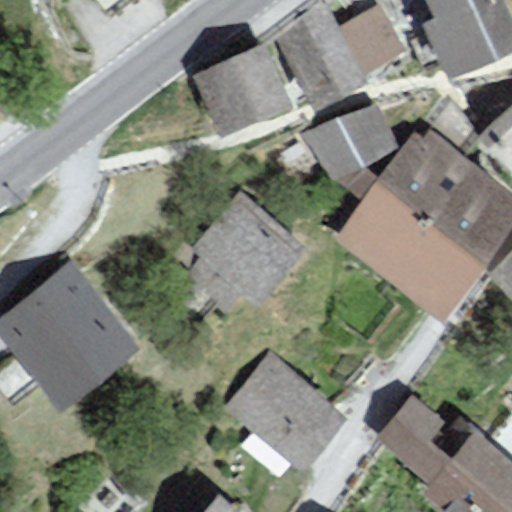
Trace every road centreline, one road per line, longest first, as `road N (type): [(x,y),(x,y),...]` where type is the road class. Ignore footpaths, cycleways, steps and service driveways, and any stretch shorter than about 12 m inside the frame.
road 1 (residential): [(511,238),(318,511)]
road 2 (tertiary): [(235,0),(0,179)]
